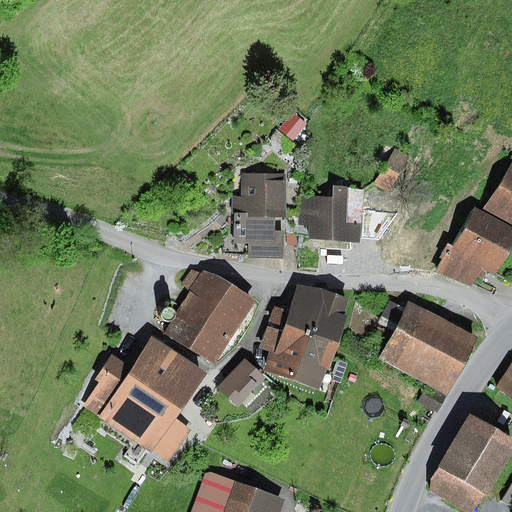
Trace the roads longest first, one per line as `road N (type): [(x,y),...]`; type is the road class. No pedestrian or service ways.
road 1 (residential): [(511,320),(416,284),(277,278),(134,244)]
road 2 (tertiary): [(511,330),(439,433),(402,511)]
road 3 (track): [(134,244),(41,207),(0,201)]
